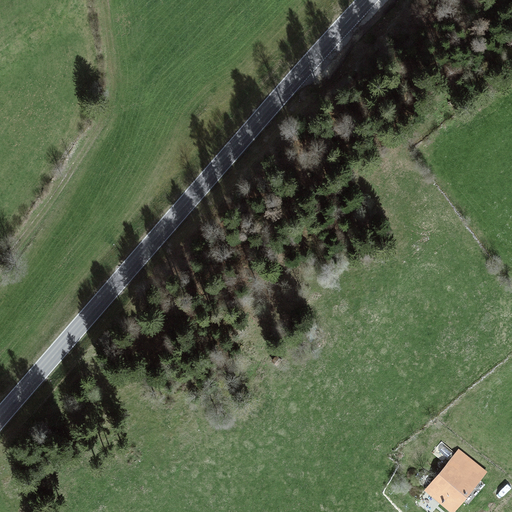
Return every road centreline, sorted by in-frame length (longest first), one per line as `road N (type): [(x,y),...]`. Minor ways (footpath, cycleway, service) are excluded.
road 1 (primary): [(0,418),(368,0)]
road 2 (track): [(0,269),(109,112),(103,0)]
road 3 (track): [(436,0),(270,103)]
